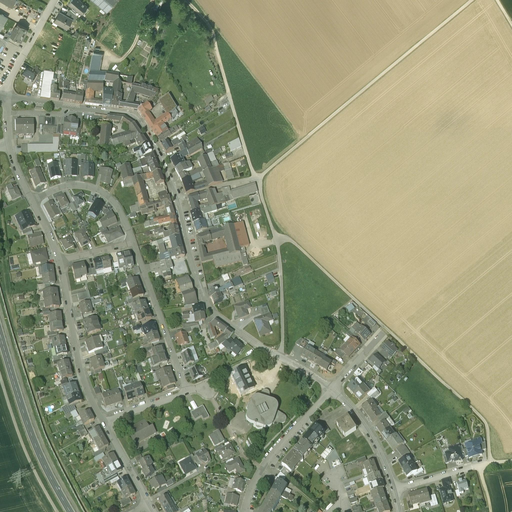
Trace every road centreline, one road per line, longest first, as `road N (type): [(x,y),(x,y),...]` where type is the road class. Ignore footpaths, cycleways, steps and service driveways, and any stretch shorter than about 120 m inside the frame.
road 1 (residential): [(332,388),(212,314),(166,170),(139,122),(66,106)]
road 2 (track): [(275,239),(293,242),(474,411),(485,424),(490,463)]
road 3 (track): [(256,179),(472,0)]
road 4 (track): [(185,0),(210,28),(256,179)]
road 5 (secondary): [(70,511),(35,445),(0,333)]
road 6 (track): [(283,358),(279,258),(256,179)]
road 7 (residential): [(104,420),(78,361),(60,261)]
road 8 (residential): [(131,241),(187,389)]
road 9 (track): [(57,511),(17,432),(0,375)]
road 10 (residential): [(30,201),(59,187),(88,186),(118,208),(131,241)]
road 11 (residential): [(395,490),(373,439),(332,388)]
